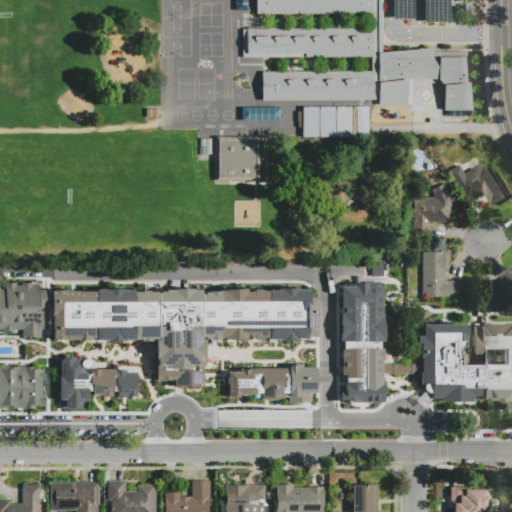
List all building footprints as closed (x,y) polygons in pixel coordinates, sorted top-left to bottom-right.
[(234,9),(234,0),(247,0),(248,9),(234,9)] [(255,14),(255,0),(372,0),(372,14),(255,14)] [(242,58),(242,29),(372,28),(372,57),(242,58)] [(378,104),(377,53),(431,49),(431,51),(471,51),(471,82),(475,82),(475,110),(444,111),(444,85),(438,79),(407,79),(407,104),(378,104)] [(261,71),(373,71),(373,99),(261,100),(261,71)] [(349,137),(350,106),(334,106),(334,136),(349,137)] [(241,107),(279,107),(280,121),(241,121),(241,107)] [(295,108),(326,107),(326,123),(295,124),(295,108)] [(338,107),(369,107),(369,123),(338,123),(338,107)] [(215,181),(214,136),(259,135),(259,180),(215,181)] [(447,173),(458,165),(463,173),(485,160),(508,196),(493,206),(483,190),(465,202),(447,173)] [(451,201),(449,202),(449,230),(413,231),(412,198),(433,198),(430,190),(443,184),(451,201)] [(420,252),(447,251),(447,275),(445,275),(445,279),(456,279),(457,300),(421,301),(420,252)] [(511,298),(495,278),(511,264),(511,298)] [(339,402),(339,385),(343,385),(343,375),(340,375),(340,348),(342,348),(342,341),(339,341),(339,282),(381,282),(382,341),(379,341),(379,348),(382,348),(382,401),(339,402)] [(0,286),(3,286),(3,283),(15,283),(15,285),(20,285),(20,283),(31,283),(31,285),(38,285),(38,311),(42,311),(41,328),(39,328),(39,337),(20,337),(20,328),(16,329),(16,332),(2,332),(2,330),(0,330),(0,286)] [(51,336),(51,289),(308,288),(308,296),(315,296),(315,336),(306,336),(306,338),(200,338),(201,385),(174,385),(174,379),(156,379),(156,336),(51,336)] [(423,324),(465,324),(465,347),(460,347),(460,355),(463,355),(463,365),(480,364),(480,355),(472,355),(471,327),(487,327),(487,323),(511,323),(511,401),(509,401),(509,398),(503,398),(504,400),(489,400),(489,398),(476,398),(476,402),(440,402),(440,399),(430,399),(430,393),(429,393),(427,393),(426,392),(424,392),(423,390),(423,389),(422,388),(423,386),(423,385),(419,384),(419,349),(416,349),(416,335),(423,335),(423,324)] [(57,357),(61,357),(61,355),(74,355),(74,358),(91,358),(91,368),(123,368),(123,370),(135,370),(135,396),(125,396),(125,394),(116,394),(116,390),(110,390),(110,395),(102,395),(102,393),(92,393),(92,390),(86,390),(86,399),(84,399),(85,408),(64,408),(64,400),(58,400),(57,357)] [(287,364),(300,364),(300,366),(315,366),(315,392),(310,392),(311,402),(287,403),(287,396),(282,397),(282,399),(260,399),(260,397),(259,397),(259,393),(256,393),(256,396),(252,396),(252,394),(246,394),(238,395),(238,396),(226,396),(227,383),(225,383),(225,377),(226,377),(226,371),(238,371),(238,368),(287,367),(287,364)] [(34,405),(34,408),(0,408),(0,366),(33,366),(33,368),(43,368),(44,405),(34,405)] [(110,511),(110,501),(107,501),(107,481),(126,481),(125,491),(136,491),(136,485),(154,486),(154,511),(110,511)] [(164,511),(164,492),(180,492),(180,496),(190,496),(190,481),(209,481),(209,498),(208,498),(208,511),(164,511)] [(49,482),(99,482),(99,504),(97,504),(97,511),(74,511),(75,511),(49,510),(49,482)] [(0,511),(0,501),(9,501),(9,504),(21,504),(21,485),(38,484),(38,511),(0,511)] [(275,511),(275,484),(294,484),(294,487),(323,487),(323,511),(275,511)] [(224,511),(224,485),(264,485),(264,501),(261,501),(261,504),(262,504),(262,511),(224,511)] [(351,485),(377,485),(377,510),(380,510),(379,511),(347,511),(351,511),(351,485)] [(449,511),(449,487),(452,487),(452,485),(466,485),(466,487),(471,487),(471,485),(481,485),(481,487),(486,487),(486,496),(489,496),(489,510),(486,510),(486,511),(449,511)]
